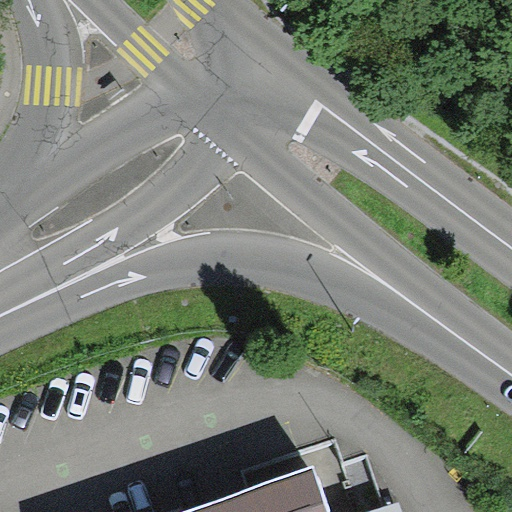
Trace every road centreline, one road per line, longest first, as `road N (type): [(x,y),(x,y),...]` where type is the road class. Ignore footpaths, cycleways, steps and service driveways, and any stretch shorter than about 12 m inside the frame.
road 1 (residential): [(0,291),(218,256),(313,272),(401,316),(511,396)]
road 2 (secondary): [(213,109),(290,179),(511,350)]
road 3 (secondary): [(511,246),(264,56)]
road 4 (unclassified): [(0,261),(85,210),(213,109)]
road 5 (unclassified): [(27,0),(42,34),(39,88),(0,182)]
road 6 (secondary): [(95,0),(213,109)]
